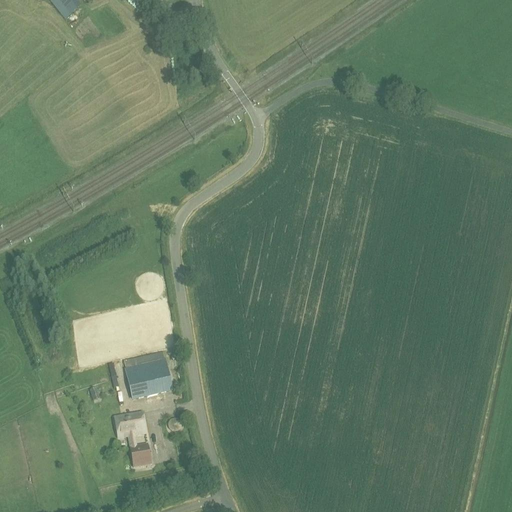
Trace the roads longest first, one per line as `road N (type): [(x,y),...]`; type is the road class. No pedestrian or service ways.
road 1 (unclassified): [(224,494),(207,446),(172,236),(186,207),(245,167),(257,142),(256,117)]
road 2 (unclassified): [(511,134),(332,81),(256,117)]
road 3 (unclassified): [(256,117),(196,13)]
